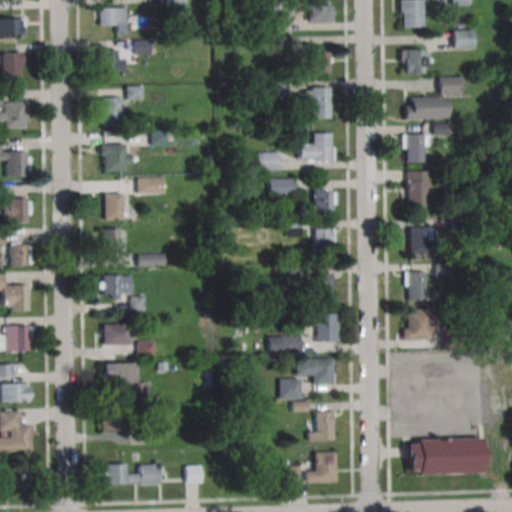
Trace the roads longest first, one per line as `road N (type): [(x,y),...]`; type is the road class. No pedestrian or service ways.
road 1 (residential): [(67,511),(57,0)]
road 2 (residential): [(372,511),(363,0)]
road 3 (residential): [(338,511),(511,506)]
